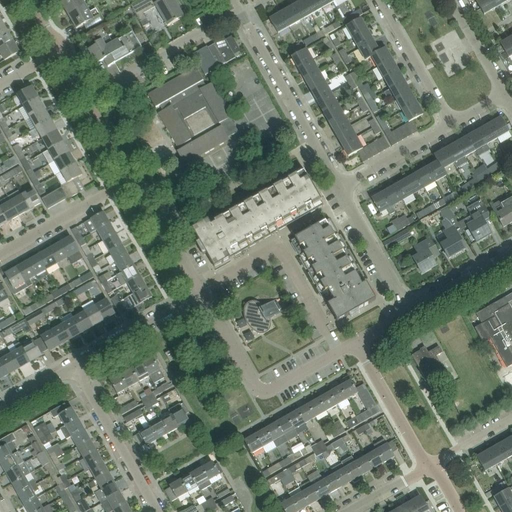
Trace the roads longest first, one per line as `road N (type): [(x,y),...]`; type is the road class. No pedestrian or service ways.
road 1 (residential): [(201,292),(279,247),(338,351)]
road 2 (tertiary): [(338,351),(270,390),(255,388),(201,292)]
road 3 (residential): [(338,189),(250,28)]
road 4 (residential): [(160,511),(78,364)]
road 5 (residential): [(0,254),(136,178)]
road 6 (tertiary): [(136,178),(63,49)]
road 7 (residential): [(114,87),(241,12)]
road 8 (residential): [(448,128),(376,0)]
road 9 (residential): [(409,314),(338,189)]
road 10 (residential): [(78,364),(201,292)]
road 11 (tertiary): [(431,465),(360,342)]
road 12 (tertiary): [(201,292),(136,178)]
road 13 (residential): [(338,189),(448,128)]
